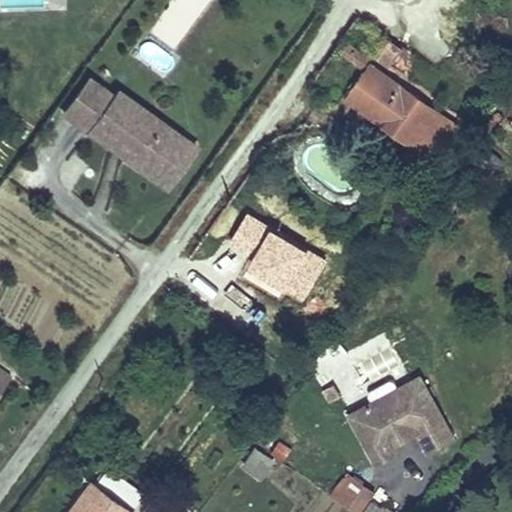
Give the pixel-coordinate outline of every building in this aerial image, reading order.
[(389,39),(371,64),(385,73),(402,49),(389,39)] [(369,59),(349,44),(343,52),(364,67),(369,59)] [(443,142),(457,126),(385,73),(371,64),(347,99),(420,150),(423,150),(427,150),(430,150),(432,150),(434,149),(435,148),(440,145),(443,142)] [(90,79),(64,113),(154,179),(183,139),(119,91),(115,97),(90,79)] [(183,139),(154,179),(166,188),(195,147),(183,139)] [(0,389),(10,376),(0,368),(0,389)] [(422,376),(351,415),(377,463),(393,454),(388,447),(386,442),(415,426),(417,431),(429,453),(456,438),(422,376)] [(340,395),(335,382),(323,388),(329,401),(340,395)] [(415,426),(386,442),(388,447),(417,431),(415,426)] [(254,450),(244,466),(261,478),(273,462),(254,450)] [(93,482),(79,501),(80,503),(73,511),(133,511),(131,511),(144,493),(109,469),(97,485),(93,482)] [(353,477),(337,500),(348,508),(364,485),(353,477)] [(364,485),(348,508),(354,511),(360,511),(370,498),(375,492),(364,485)] [(374,511),(380,504),(370,498),(360,511),(374,511)]
